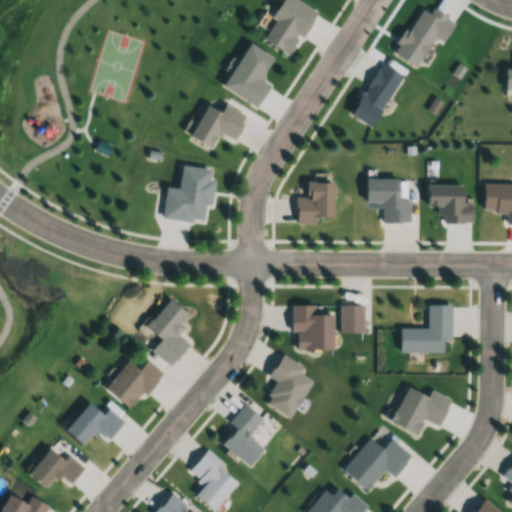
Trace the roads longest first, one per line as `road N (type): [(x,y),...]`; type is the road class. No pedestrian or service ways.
road 1 (residential): [(374,0),(259,176),(242,339),(97,511)]
road 2 (residential): [(511,266),(143,259),(62,234),(0,196)]
road 3 (residential): [(416,511),(463,458),(489,412),(491,266)]
